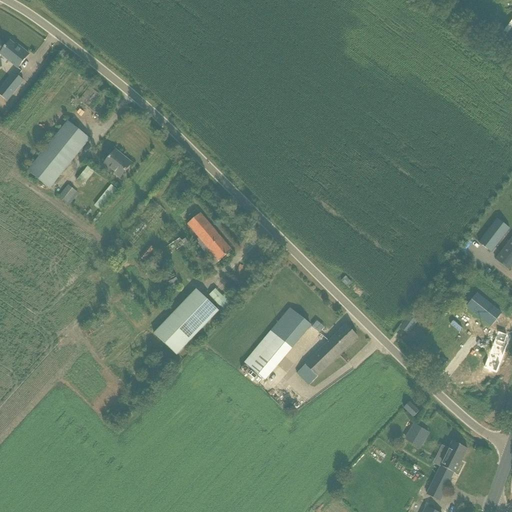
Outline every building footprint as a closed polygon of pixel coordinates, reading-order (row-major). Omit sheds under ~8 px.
[(6,46),(0,53),(0,55),(18,69),(23,62),(29,55),(22,49),(21,50),(10,41),(6,46)] [(24,81),(14,73),(0,89),(0,95),(7,102),(24,81)] [(68,122),(28,172),(49,189),(89,139),(68,122)] [(103,164),(119,177),(131,162),(115,149),(103,164)] [(86,183),(94,170),(87,165),(79,179),(86,183)] [(109,184),(96,207),(102,210),(115,188),(109,184)] [(68,185),(58,197),(67,204),(76,192),(68,185)] [(200,214),(187,225),(198,238),(219,262),(224,257),(232,250),(200,214)] [(497,219),(479,243),(491,253),(509,229),(497,219)] [(188,243),(183,236),(166,247),(171,254),(188,243)] [(511,266),(511,238),(495,260),(509,270),(511,266)] [(150,245),(140,257),(144,261),(154,249),(150,245)] [(174,275),(163,281),(169,292),(180,285),(174,275)] [(219,312),(196,290),(154,334),(177,356),(219,312)] [(210,295),(224,311),(232,304),(225,296),(223,298),(216,290),(210,295)] [(475,295),(465,307),(489,326),(499,313),(475,295)] [(310,325),(291,309),(290,308),(265,338),(286,355),(310,325)] [(405,332),(413,320),(409,317),(400,328),(405,332)] [(317,321),(312,327),(319,333),(324,327),(317,321)] [(346,325),(338,332),(295,372),(307,385),(357,338),(346,325)] [(495,330),(483,367),(496,371),(508,335),(495,330)] [(404,408),(413,417),(419,412),(409,402),(404,408)] [(414,425),(405,439),(420,449),(429,434),(414,425)] [(442,447),(438,455),(444,458),(440,467),(453,474),(455,475),(467,449),(452,442),(448,450),(442,447)] [(440,467),(426,494),(440,501),(453,474),(440,467)] [(408,468),(405,475),(420,483),(423,476),(408,468)]
